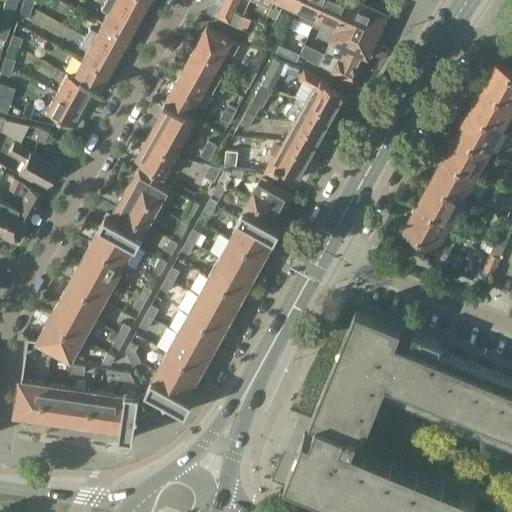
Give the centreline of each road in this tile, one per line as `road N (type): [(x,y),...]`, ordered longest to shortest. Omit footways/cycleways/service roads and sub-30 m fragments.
road 1 (residential): [(18,296),(184,0)]
road 2 (primary): [(326,256),(461,11)]
road 3 (residential): [(326,256),(511,328)]
road 4 (primary): [(244,396),(326,256)]
road 5 (secondary): [(140,498),(0,487)]
road 6 (residential): [(2,417),(18,296)]
